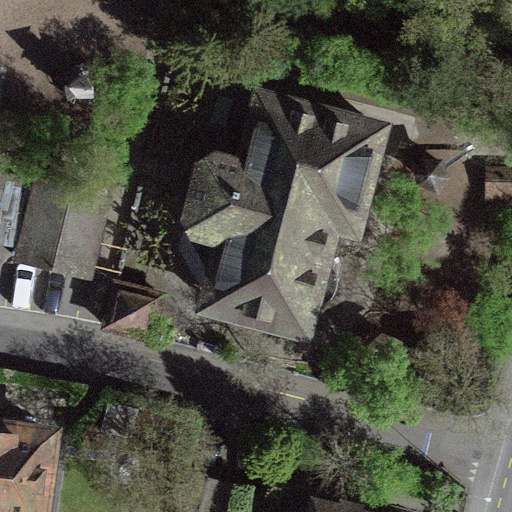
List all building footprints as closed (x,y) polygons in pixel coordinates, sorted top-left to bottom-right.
[(511,69),(472,59),(462,98),(511,110),(511,69)] [(215,155),(200,164),(186,217),(196,232),(209,235),(215,245),(221,254),(208,303),(304,327),(309,306),(314,306),(318,305),(323,304),(327,301),(330,298),(333,295),(336,291),(337,287),(338,282),(338,278),(338,274),(337,270),(335,266),(333,263),(330,259),(326,257),(323,255),(332,219),(333,221),(335,223),(337,225),(339,226),(342,227),(344,227),(347,227),(349,226),(352,226),(354,224),(356,222),(358,221),(359,218),(360,216),(360,213),(360,211),(360,208),(359,206),(375,146),(376,145),(378,143),(379,142),(380,140),(381,138),(381,136),(382,134),(381,132),(381,130),(380,128),(379,126),(377,124),(375,123),(373,122),(371,121),(369,121),(366,121),(364,121),(362,122),(360,124),(262,98),(245,163),(215,155)] [(21,256),(87,271),(105,197),(39,181),(35,197),(25,236),(23,244),(21,256)] [(0,230),(25,236),(35,197),(2,189),(0,197),(0,230)] [(161,293),(115,282),(105,325),(151,336),(161,293)] [(38,511),(49,434),(0,427),(0,511),(38,511)] [(177,511),(228,511),(236,483),(188,470),(177,511)] [(389,511),(316,493),(310,511),(389,511)]
